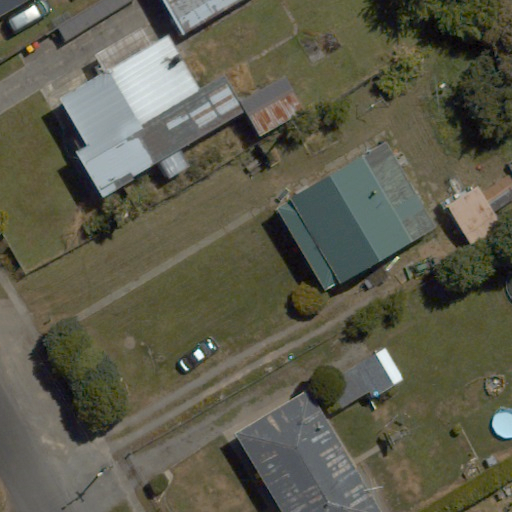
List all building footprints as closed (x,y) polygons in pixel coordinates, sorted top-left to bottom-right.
[(0,0),(0,18),(32,0),(0,0)] [(158,0),(178,38),(248,0),(158,0)] [(94,198),(156,160),(169,181),(206,158),(194,137),(243,108),(226,80),(204,93),(170,38),(61,104),(86,147),(69,158),(94,198)] [(290,95),(247,122),(259,141),(302,113),(290,95)] [(290,191),(298,205),(278,217),(323,297),(435,233),(390,154),(382,139),(290,191)] [(482,189),(443,210),(460,240),(498,218),(482,189)] [(511,275),(492,287),(511,319),(511,275)] [(322,376),(342,407),(362,394),(368,403),(403,381),(377,341),(322,376)] [(232,448),(275,511),(380,511),(382,511),(306,398),(232,448)]
